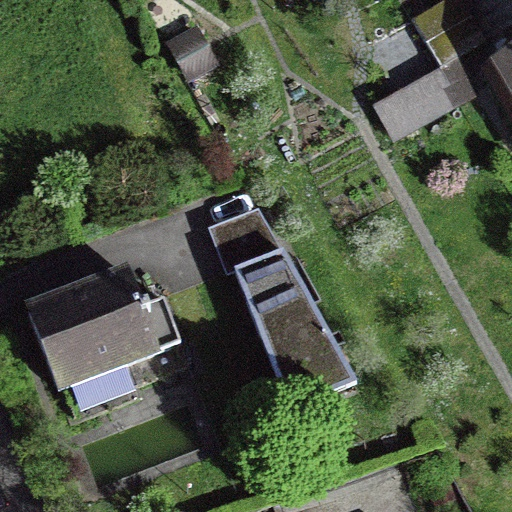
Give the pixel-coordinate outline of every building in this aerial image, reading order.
[(452,0),(409,25),(423,49),(437,73),(483,46),(476,34),(469,22),(463,12),(455,0),(452,0)] [(188,82),(210,69),(192,39),(170,51),(188,82)] [(511,63),(485,78),(511,124),(511,63)] [(391,142),(455,105),(440,78),(376,115),(391,142)] [(286,417),(354,391),(280,259),(232,278),(286,417)] [(178,349),(161,306),(138,315),(124,280),(68,302),(66,297),(49,304),(51,308),(26,318),(56,396),(178,349)] [(411,511),(397,468),(271,510),(271,511),(411,511)]
